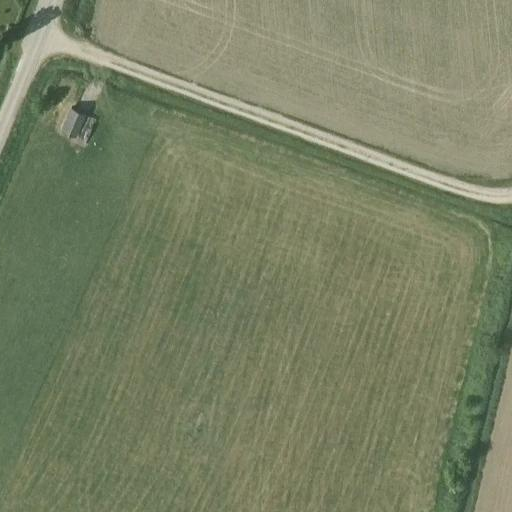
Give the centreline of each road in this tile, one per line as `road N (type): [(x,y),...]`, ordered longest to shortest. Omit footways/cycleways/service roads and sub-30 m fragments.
road 1 (track): [(39,38),(463,201),(496,206),(511,199)]
road 2 (residential): [(0,131),(55,0)]
